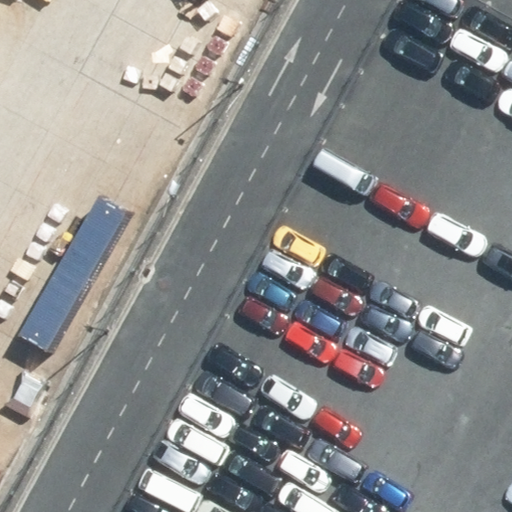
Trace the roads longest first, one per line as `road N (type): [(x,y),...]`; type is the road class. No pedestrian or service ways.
road 1 (unknown): [(121,511),(401,0)]
road 2 (unknown): [(0,196),(115,0)]
